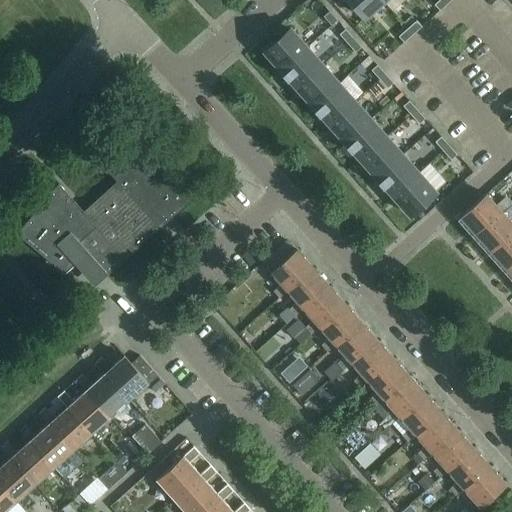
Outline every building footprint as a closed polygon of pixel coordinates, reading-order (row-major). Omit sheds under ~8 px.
[(381,0),(347,0),(364,17),(382,1),(381,0)] [(448,2),(445,0),(438,0),(433,4),(439,10),(448,2)] [(329,11),(323,16),(331,25),(337,20),(329,11)] [(421,26),(415,20),(406,28),(412,34),(421,26)] [(307,47),(290,28),(272,44),(270,42),(262,49),(264,51),(263,51),(280,70),(307,47)] [(412,34),(406,28),(397,36),(403,42),(412,34)] [(345,29),(339,34),(347,43),(353,38),(345,29)] [(353,38),(347,43),(355,52),(361,47),(353,38)] [(307,47),(280,70),(290,82),(288,84),(294,90),(323,65),(307,47)] [(377,64),(371,70),(379,79),(385,73),(377,64)] [(339,83),(323,65),(294,90),(300,97),(302,95),(312,106),(339,83)] [(393,82),(385,73),(379,79),(387,88),(393,82)] [(355,100),(339,83),(312,106),(322,118),(320,120),(326,126),(355,100)] [(371,118),(355,100),(326,126),(332,133),(334,131),(344,142),(371,118)] [(409,100),(403,106),(411,115),(417,109),(409,100)] [(417,109),(411,115),(419,124),(425,118),(417,109)] [(387,136),(371,118),(344,142),(354,154),(352,156),(358,162),(387,136)] [(101,163),(118,182),(119,182),(159,227),(194,195),(136,131),(101,163)] [(403,154),(387,136),(358,162),(364,169),(366,167),(376,178),(403,154)] [(441,136),(435,141),(443,150),(449,145),(441,136)] [(449,145),(443,150),(451,159),(457,154),(449,145)] [(419,172),(403,154),(376,178),(386,189),(384,191),(390,198),(419,172)] [(435,191),(419,172),(390,198),(396,205),(398,202),(409,214),(435,191)] [(119,182),(118,182),(84,213),(58,183),(16,233),(63,272),(70,267),(89,289),(159,227),(119,182)] [(495,205),(485,193),(459,216),(477,235),(502,213),(508,207),(501,199),(495,205)] [(502,213),(477,235),(493,254),(511,237),(511,223),(502,213)] [(510,273),(511,270),(511,237),(493,254),(510,273)] [(279,297),(287,290),(313,267),(296,248),(270,271),(281,283),(273,290),(279,297)] [(313,267),(287,290),(297,301),(289,308),(295,315),(303,308),(329,285),(313,267)] [(329,285),(303,308),(313,319),(305,326),(311,333),(319,326),(345,303),(329,285)] [(345,303),(319,326),(329,337),(321,344),(327,351),(335,344),(361,321),(345,303)] [(361,321),(335,344),(345,355),(338,362),(344,368),(343,368),(343,369),(351,362),(377,339),(361,321)] [(377,339),(351,362),(361,373),(353,380),(359,387),(367,380),(393,357),(377,339)] [(104,372),(129,399),(148,382),(155,391),(165,382),(140,355),(131,363),(123,354),(122,355),(123,356),(110,367),(101,356),(95,362),(104,372)] [(393,357),(367,380),(377,391),(369,398),(375,405),(383,398),(409,375),(393,357)] [(85,389),(110,416),(129,399),(104,372),(92,383),(82,373),(76,379),(85,389)] [(409,375),(383,398),(393,409),(385,416),(391,423),(399,416),(425,393),(409,375)] [(67,406),(91,433),(110,416),(85,389),(73,400),(64,390),(57,396),(67,406)] [(425,393),(399,416),(409,427),(401,434),(407,441),(415,434),(441,411),(425,393)] [(48,423),(72,450),(91,433),(67,406),(54,417),(45,407),(38,413),(48,423)] [(441,411),(415,434),(425,445),(417,452),(423,459),(431,452),(457,429),(441,411)] [(29,439),(53,467),(72,450),(48,423),(35,434),(26,424),(20,429),(29,440),(29,439)] [(439,477),(447,470),(473,447),(457,429),(431,452),(441,463),(433,470),(439,477)] [(7,440),(1,446),(10,457),(10,456),(35,483),(53,467),(29,439),(29,440),(17,451),(7,440)] [(200,474),(189,462),(199,452),(193,446),(184,455),(183,454),(155,479),(173,498),(200,474)] [(489,465),(473,447),(447,470),(457,481),(449,488),(455,495),(463,488),(489,465)] [(10,456),(10,457),(0,465),(0,482),(16,500),(35,483),(10,456)] [(210,465),(200,474),(173,498),(185,511),(195,511),(217,493),(205,480),(216,471),(210,465)] [(479,506),(505,483),(489,465),(463,488),(473,499),(465,506),(470,511),(471,511),(479,506)] [(0,482),(0,511),(2,511),(16,500),(0,482)] [(217,493),(195,511),(233,511),(222,499),(233,490),(227,484),(217,493)] [(245,511),(249,509),(244,502),(233,511),(245,511)]
